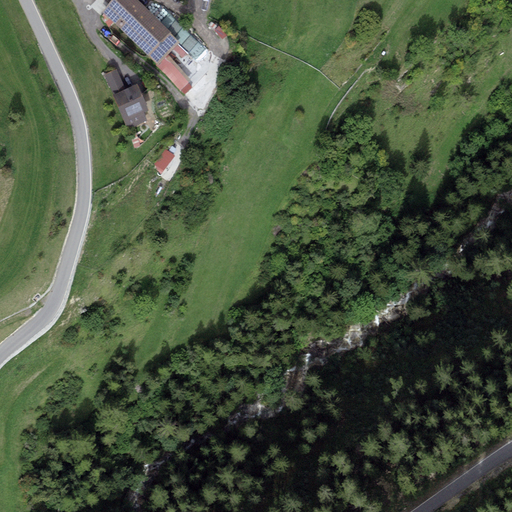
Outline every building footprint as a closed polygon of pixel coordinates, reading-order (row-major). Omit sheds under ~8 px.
[(138,0),(112,0),(102,12),(104,14),(103,15),(109,27),(113,22),(157,65),(168,54),(180,41),(138,0)] [(191,80),(168,54),(157,65),(185,94),(192,87),(188,82),(191,80)] [(117,68),(104,74),(127,129),(147,120),(144,112),(148,110),(137,83),(126,88),(117,68)] [(134,128),(128,131),(134,148),(140,145),(134,128)] [(175,155),(166,149),(154,164),(156,166),(158,172),(161,174),(175,155)]
